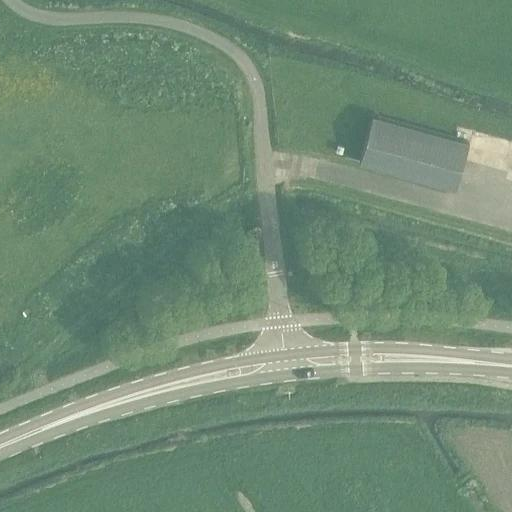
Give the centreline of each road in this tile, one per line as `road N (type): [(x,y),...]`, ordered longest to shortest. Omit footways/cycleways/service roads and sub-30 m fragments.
road 1 (unclassified): [(282,357),(260,111),(249,71),(234,53),(183,28),(42,18),(11,0)]
road 2 (secondary): [(503,368),(407,352),(282,357)]
road 3 (secondary): [(284,372),(503,368)]
road 4 (secondary): [(282,357),(165,385),(104,412)]
road 5 (secondary): [(104,412),(284,372)]
